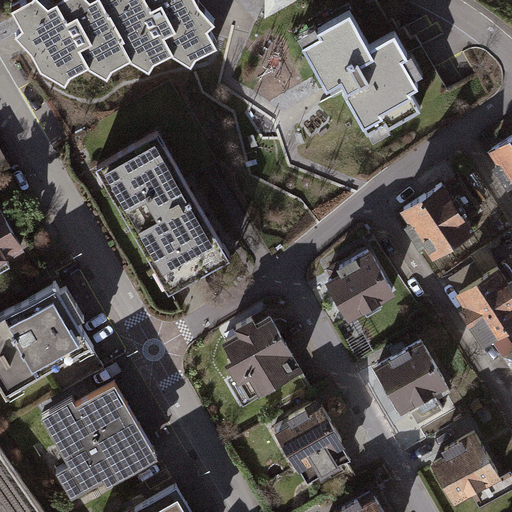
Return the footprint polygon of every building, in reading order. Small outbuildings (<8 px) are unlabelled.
[(24,0),(15,5),(26,23),(19,30),(35,48),(44,66),(70,80),(73,74),(92,63),(112,75),(119,64),(132,59),(152,71),(157,61),(175,52),(195,62),(200,55),(221,44),(211,27),(218,20),(202,1),(201,0),(56,0),(51,3),(47,0),(24,0)] [(242,0),(255,24),(298,3),(297,0),(242,0)] [(346,11),(290,44),(317,89),(329,82),(366,144),(412,117),(398,95),(417,84),(388,34),(367,47),(346,11)] [(511,135),(485,151),(511,200),(511,135)] [(154,141),(96,173),(162,293),(221,260),(154,141)] [(400,213),(431,261),(470,236),(440,188),(400,213)] [(0,218),(0,266),(20,256),(0,218)] [(372,254),(318,281),(339,322),(392,296),(372,254)] [(511,298),(493,271),(450,299),(481,345),(511,324),(511,298)] [(52,286),(0,315),(0,397),(2,400),(89,350),(52,286)] [(271,316),(218,344),(250,404),(303,376),(271,316)] [(420,345),(371,370),(394,417),(444,392),(420,345)] [(111,374),(36,418),(66,468),(51,477),(67,504),(157,451),(111,374)] [(319,408),(264,436),(289,484),(344,456),(319,408)] [(472,430),(419,460),(447,511),(501,482),(472,430)] [(189,511),(174,485),(127,511),(189,511)] [(381,511),(374,499),(350,511),(381,511)]
